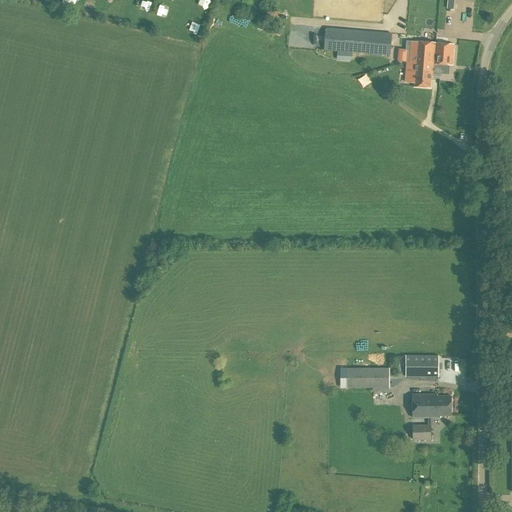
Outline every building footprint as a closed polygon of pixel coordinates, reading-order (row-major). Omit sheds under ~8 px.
[(144,0),(143,9),(152,10),(153,0),(144,0)] [(389,27),(428,26),(427,4),(389,5),(389,27)] [(390,56),(392,33),(329,28),(328,51),(345,52),(352,53),(390,56)] [(398,50),(397,61),(406,62),(405,73),(410,74),(409,83),(412,83),(412,87),(428,88),(429,74),(432,75),(433,64),(450,66),(452,44),(412,41),(412,52),(406,52),(406,51),(398,50)] [(507,340),(510,337),(511,332),(508,329),(504,328),(500,331),(499,336),(502,339),(507,340)] [(406,378),(438,377),(438,355),(406,355),(406,378)] [(390,388),(390,368),(347,368),(347,388),(390,388)] [(436,396),(436,395),(411,395),(411,418),(427,418),(427,425),(411,425),(411,440),(429,440),(429,418),(438,418),(438,416),(450,416),(450,396),(436,396)] [(404,427),(403,406),(375,407),(376,421),(384,420),(384,424),(393,424),(394,428),(404,427)]
